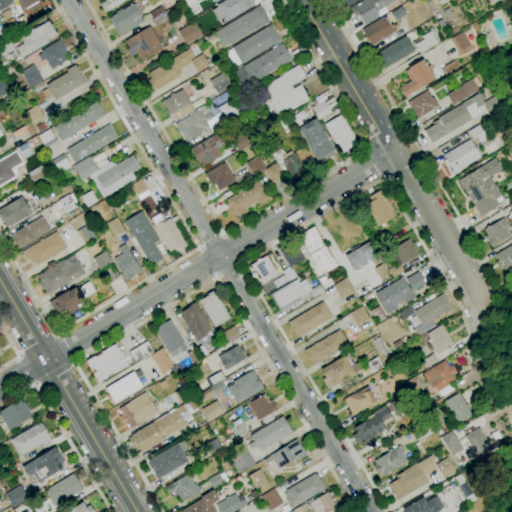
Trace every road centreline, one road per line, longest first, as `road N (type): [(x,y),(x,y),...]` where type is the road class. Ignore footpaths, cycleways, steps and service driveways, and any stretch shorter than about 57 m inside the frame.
road 1 (tertiary): [(371,511),(67,0)]
road 2 (tertiary): [(0,387),(396,153)]
road 3 (secondary): [(137,511),(0,279)]
road 4 (residential): [(489,318),(396,153)]
road 5 (tertiary): [(396,153),(301,0)]
